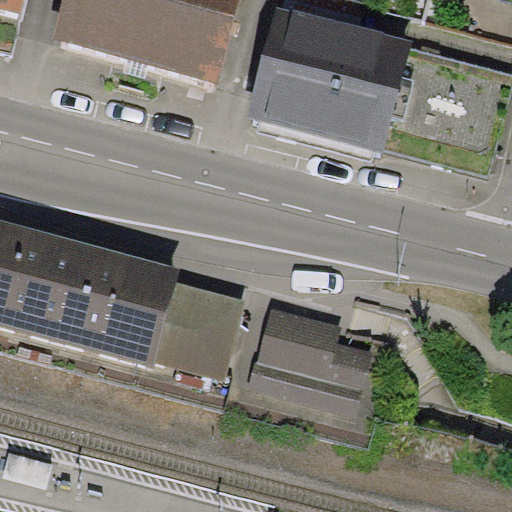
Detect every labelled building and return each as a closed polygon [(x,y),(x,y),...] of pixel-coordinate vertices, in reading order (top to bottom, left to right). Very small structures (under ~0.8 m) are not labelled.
[(0,0),(0,13),(19,19),(23,0),(0,0)] [(70,0),(57,47),(228,96),(255,0),(70,0)] [(511,0),(425,0),(511,22),(511,0)] [(417,72),(274,38),(251,134),(394,168),(395,159),(417,72)] [(417,72),(395,159),(487,182),(511,85),(420,62),(417,72)] [(179,289),(0,240),(0,331),(153,373),(155,365),(226,384),(245,312),(178,293),(179,289)] [(276,332),(332,348),(336,333),(280,317),(276,332)] [(266,362),(324,379),(332,348),(276,332),(266,362)] [(324,379),(266,362),(257,391),(355,417),(371,360),(332,348),(324,379)]
